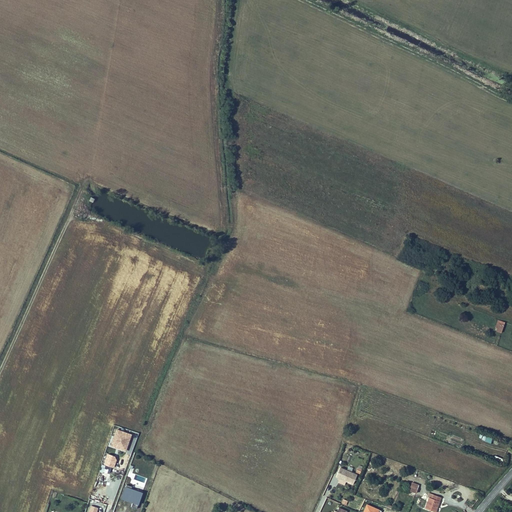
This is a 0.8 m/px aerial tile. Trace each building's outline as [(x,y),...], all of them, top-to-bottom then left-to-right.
[(505,323),(498,320),(495,329),(498,329),(497,332),(501,333),(505,323)] [(132,435),(117,430),(112,446),(127,451),(132,435)] [(483,435),(481,440),(491,443),(492,438),(483,435)] [(115,457),(108,455),(105,465),(114,468),(116,460),(117,458),(115,457)] [(353,484),(357,475),(340,467),(336,477),(340,478),(338,482),(344,485),(346,481),(353,484)] [(132,487),(127,485),(122,499),(139,505),(143,494),(132,490),(132,487)] [(424,508),(434,511),(440,497),(428,493),(427,496),(428,497),(424,508)]
